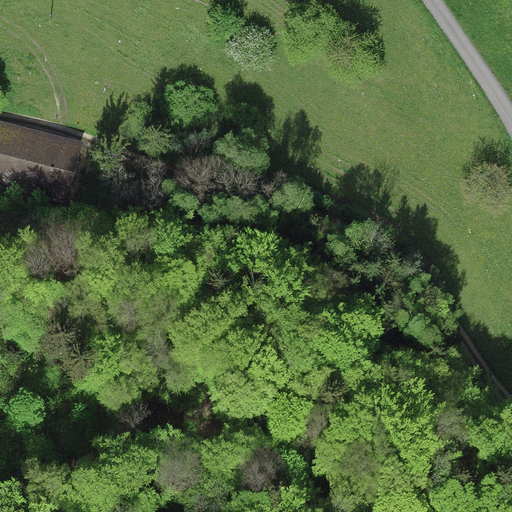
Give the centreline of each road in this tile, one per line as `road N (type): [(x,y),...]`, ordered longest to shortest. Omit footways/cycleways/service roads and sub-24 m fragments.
road 1 (track): [(511,407),(477,365),(451,311),(393,255),(356,233),(0,114)]
road 2 (track): [(343,511),(259,460),(196,437),(147,445),(0,506)]
road 3 (unclassified): [(511,124),(436,0)]
